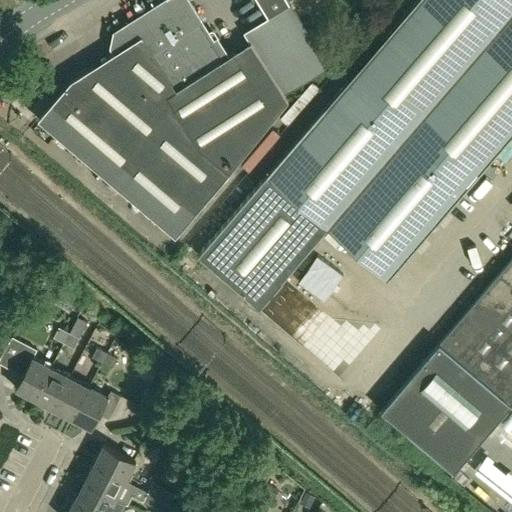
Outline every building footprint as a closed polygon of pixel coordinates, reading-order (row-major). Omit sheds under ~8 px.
[(284,92),(317,72),(328,65),(288,0),(287,0),(255,0),(267,19),(246,31),(251,40),(224,58),(187,0),(164,0),(115,32),(110,55),(71,78),(38,118),(175,234),(229,171),(236,163),(288,99),(284,92)] [(511,134),(511,0),(416,0),(199,253),(259,304),(327,225),(388,278),(511,134)] [(511,257),(439,343),(381,410),(453,471),(510,404),(511,401),(511,257)] [(64,342),(69,332),(59,327),(53,337),(64,342)] [(69,332),(64,342),(74,347),(79,337),(69,332)] [(11,336),(0,357),(0,362),(23,374),(15,388),(35,398),(51,366),(33,356),(36,349),(11,336)] [(92,356),(102,362),(107,352),(97,346),(92,356)] [(107,352),(102,362),(112,367),(117,357),(107,352)] [(71,376),(51,366),(35,398),(54,408),(71,376)] [(54,408),(73,418),(90,386),(71,376),(54,408)] [(90,386),(73,418),(93,428),(100,413),(110,418),(122,395),(112,390),(109,395),(90,386)] [(105,444),(95,463),(127,480),(137,460),(105,444)] [(95,463),(85,482),(117,498),(121,490),(132,496),(138,486),(127,480),(95,463)] [(154,481),(149,491),(159,496),(164,486),(154,481)] [(85,482),(75,501),(96,511),(120,511),(125,503),(117,498),(85,482)] [(96,511),(75,501),(69,511),(96,511)]
